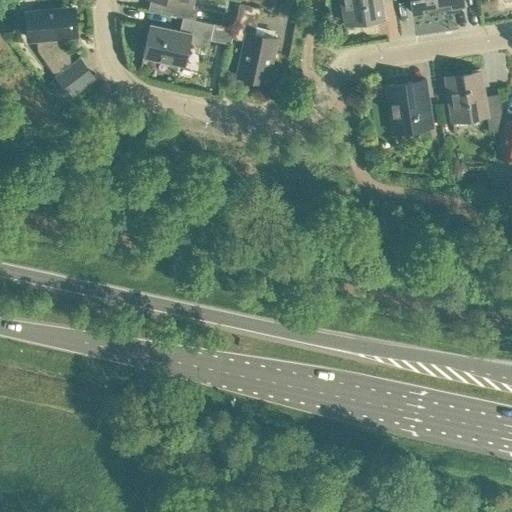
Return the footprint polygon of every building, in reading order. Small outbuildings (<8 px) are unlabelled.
[(169,13),(181,16),(194,19),(196,6),(192,5),(193,0),(160,0),(171,2),(169,13)] [(340,0),(344,22),(383,16),(380,0),(340,0)] [(437,8),(435,0),(409,0),(411,12),(437,8)] [(435,0),(437,8),(443,7),(444,11),(457,9),(456,4),(462,4),(461,0),(435,0)] [(235,75),(265,81),(270,58),(271,58),(275,37),(253,32),(259,7),(238,3),(231,37),(243,39),(235,75)] [(56,43),(55,35),(74,34),(72,7),(55,9),(51,6),(47,6),(43,10),(26,11),(28,38),(35,37),(36,49),(52,72),(64,70),(70,66),(69,50),(63,43),(56,43)] [(194,19),(181,16),(178,30),(149,24),(142,55),(183,64),(188,40),(208,45),(212,23),(194,19)] [(485,114),(488,130),(499,128),(501,118),(497,92),(483,95),(479,69),(443,75),(450,120),(485,114)] [(62,85),(55,76),(45,83),(55,92),(63,96),(70,91),(64,83),(62,85)] [(384,84),(392,131),(431,125),(424,78),(384,84)] [(511,125),(502,123),(494,155),(511,159),(511,125)]
